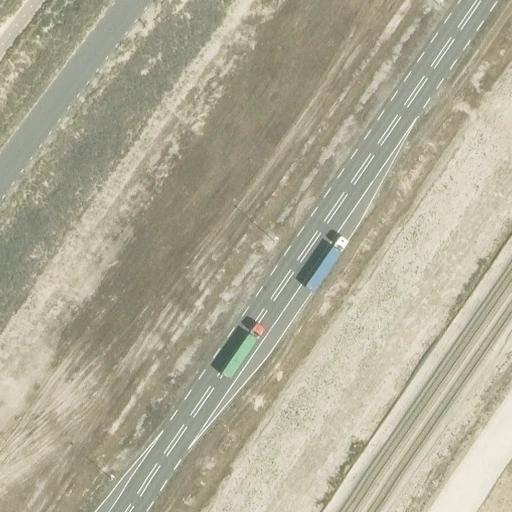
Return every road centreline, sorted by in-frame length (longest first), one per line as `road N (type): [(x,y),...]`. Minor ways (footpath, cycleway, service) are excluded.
road 1 (secondary): [(480,0),(127,511)]
road 2 (unclassified): [(141,0),(0,193)]
